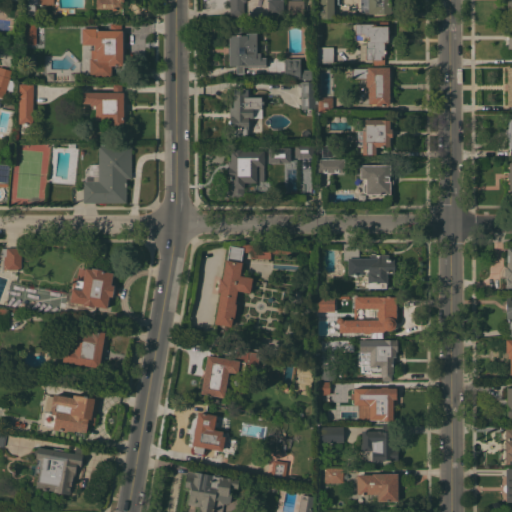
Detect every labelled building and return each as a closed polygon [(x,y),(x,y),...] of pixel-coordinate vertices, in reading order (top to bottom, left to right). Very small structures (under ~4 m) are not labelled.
[(53,0),(53,4),(35,4),(35,17),(24,17),(24,4),(26,4),(26,0),(53,0)] [(122,0),(122,8),(116,8),(116,9),(112,9),(112,8),(96,8),(96,0),(122,0)] [(245,0),(246,1),(243,1),(243,15),(229,15),(229,0),(245,0)] [(283,0),(283,16),(267,16),(267,0),(283,0)] [(304,0),(304,12),(287,12),(287,0),(304,0)] [(334,0),(334,18),(314,18),(314,7),(319,7),(319,0),(334,0)] [(391,0),(391,13),(370,13),(370,12),(364,12),(364,0),(391,0)] [(373,59),(371,59),(371,61),(367,61),(367,60),(360,60),(360,44),(363,44),(363,40),(355,40),(355,31),(353,31),(353,24),(355,24),(355,23),(375,23),(375,21),(387,21),(387,29),(389,29),(389,33),(387,33),(387,42),(384,42),(384,60),(383,60),(383,65),(373,65),(373,59)] [(123,65),(111,65),(111,76),(89,76),(89,58),(90,58),(90,44),(81,44),(81,28),(97,28),(97,30),(110,30),(110,23),(121,22),(121,30),(122,30),(123,65)] [(36,44),(22,44),(22,24),(35,24),(36,44)] [(243,66),(243,73),(236,73),(236,65),(229,65),(229,35),(227,35),(227,25),(243,25),(243,34),(246,34),(246,32),(256,32),(256,52),(260,52),(260,57),(265,57),(265,66),(243,66)] [(333,46),(333,62),(317,62),(317,46),(333,46)] [(300,58),(300,69),(311,69),(311,79),(299,79),(299,78),(284,78),(284,58),(300,58)] [(383,65),(383,66),(389,66),(389,105),(375,105),(375,103),(368,103),(367,87),(367,86),(365,86),(365,78),(351,78),(351,68),(366,68),(366,67),(373,67),(373,65),(383,65)] [(0,66),(12,70),(9,79),(16,81),(13,91),(6,89),(3,97),(0,96),(0,66)] [(300,108),(300,81),(314,81),(314,97),(314,108),(300,108)] [(18,83),(32,83),(32,123),(18,123),(18,83)] [(123,127),(110,127),(110,120),(95,120),(95,109),(91,109),(91,105),(89,105),(89,103),(82,103),(82,92),(113,92),(112,83),(121,83),(121,92),(123,92),(123,127)] [(250,87),(250,96),(261,96),(261,100),(263,100),(263,105),(261,105),(261,108),(252,108),(252,117),(248,117),(248,128),(247,128),(247,139),(229,139),(229,106),(233,106),(232,87),(250,87)] [(314,97),(317,97),(332,97),(332,111),(317,111),(317,108),(314,108),(314,97)] [(389,119),(389,128),(391,128),(391,137),(389,137),(389,146),(376,146),(376,154),(362,154),(362,130),(365,130),(365,124),(364,124),(364,119),(389,119)] [(294,158),(294,144),(313,143),(313,157),(294,158)] [(131,178),(126,178),(126,202),(83,202),(83,181),(85,181),(85,176),(89,176),(89,169),(92,169),(92,163),(98,163),(98,145),(131,145),(131,178)] [(316,157),(316,146),(333,145),(333,157),(316,157)] [(265,162),(288,163),(288,147),(266,146),(265,162)] [(263,150),(263,180),(256,180),(256,182),(244,182),(244,196),(230,196),(230,176),(228,176),(228,168),(230,168),(230,150),(232,150),(232,149),(241,149),(241,150),(263,150)] [(344,158),(344,172),(317,172),(316,158),(344,158)] [(0,161),(9,163),(7,186),(0,185),(0,161)] [(389,164),(389,173),(393,173),(393,184),(390,184),(390,194),(365,194),(365,193),(364,193),(362,190),(362,179),(359,179),(359,164),(389,164)] [(237,290),(234,303),(236,304),(234,318),(232,317),(230,326),(214,323),(219,292),(217,292),(219,278),(222,278),(225,259),(226,259),(229,245),(242,248),(242,242),(270,242),(270,243),(311,244),(311,253),(270,252),(270,258),(250,258),(250,252),(244,252),(243,259),(241,258),(240,262),(242,262),(240,272),(244,272),(243,276),(252,277),(249,292),(237,290)] [(394,273),(391,273),(391,272),(388,272),(388,273),(387,273),(387,284),(386,284),(386,288),(355,287),(354,274),(345,274),(345,265),(347,265),(347,261),(343,261),(343,243),(358,243),(358,257),(369,257),(369,254),(388,254),(388,259),(393,259),(393,262),(395,264),(395,268),(394,270),(394,273)] [(3,269),(3,256),(0,256),(0,253),(2,248),(6,248),(6,247),(21,247),(20,269),(3,269)] [(113,287),(114,287),(114,289),(115,289),(116,290),(116,291),(115,292),(114,293),(113,293),(113,294),(112,294),(112,296),(108,296),(106,308),(94,306),(94,307),(82,305),(82,304),(69,301),(71,288),(81,289),(85,267),(91,268),(91,267),(102,269),(102,271),(113,272),(111,284),(114,285),(113,287)] [(316,311),(316,296),(334,296),(334,311),(316,311)] [(378,296),(396,297),(396,318),(395,318),(395,320),(394,320),(394,321),(395,324),(394,325),(394,326),(393,328),(392,329),(390,330),(387,330),(386,330),(385,329),(385,330),(383,330),(383,337),(371,337),(371,332),(369,332),(369,333),(363,333),(363,332),(338,332),(338,323),(337,323),(336,322),(336,321),(335,320),(336,319),(336,318),(337,317),(338,317),(340,317),(341,318),(342,319),(377,319),(377,317),(376,317),(376,311),(377,311),(377,308),(353,308),(353,296),(378,296)] [(0,306),(8,308),(6,326),(0,325),(0,306)] [(99,367),(62,361),(64,345),(72,347),(73,344),(74,344),(76,331),(91,334),(91,330),(104,332),(99,367)] [(369,367),(369,351),(359,351),(359,339),(396,339),(396,351),(395,351),(395,356),(395,362),(392,362),(392,374),(391,374),(391,380),(381,380),(381,374),(380,374),(380,367),(369,367)] [(200,393),(207,355),(208,355),(209,347),(219,349),(217,356),(233,359),(235,348),(249,350),(248,351),(260,353),(258,364),(245,362),(243,373),(237,372),(237,373),(228,372),(224,397),(200,393)] [(320,364),(334,364),(334,379),(320,379),(320,364)] [(317,394),(317,381),(329,381),(329,394),(317,394)] [(380,387),(380,386),(387,386),(387,387),(396,387),(396,405),(392,405),(392,420),(373,420),(372,400),(367,400),(367,399),(363,400),(363,388),(380,387)] [(94,424),(87,423),(85,432),(67,429),(66,431),(53,429),(53,426),(51,426),(54,414),(47,413),(48,411),(50,411),(53,394),(72,397),(73,394),(76,395),(76,393),(83,394),(83,396),(86,397),(88,388),(100,390),(94,424)] [(197,412),(216,415),(214,429),(223,431),(222,436),(225,436),(222,450),(203,447),(202,453),(192,451),(193,446),(192,445),(197,412)] [(319,442),(319,426),(343,426),(343,441),(319,442)] [(361,431),(382,430),(382,427),(390,426),(391,431),(392,431),(393,448),(397,448),(397,460),(382,460),(382,461),(371,461),(371,460),(362,461),(361,431)] [(511,463),(505,463),(505,462),(504,462),(503,451),(505,451),(504,440),(503,429),(511,428),(511,463)] [(63,449),(63,451),(74,453),(75,446),(83,448),(80,466),(76,465),(74,476),(73,476),(72,482),(72,481),(69,494),(53,492),(53,491),(35,487),(37,475),(34,475),(37,458),(35,458),(37,446),(53,449),(53,448),(63,449)] [(287,461),(284,481),(270,478),(273,459),(287,461)] [(324,483),(324,468),(343,468),(343,482),(324,483)] [(511,468),(511,501),(505,501),(505,491),(504,491),(503,489),(502,488),(502,487),(504,485),(506,484),(505,468),(511,468)] [(187,470),(214,475),(214,473),(219,474),(219,476),(238,479),(237,488),(232,487),(230,494),(231,494),(230,501),(226,504),(223,502),(221,511),(198,511),(199,506),(187,504),(190,487),(184,486),(187,470)] [(372,474),(372,473),(397,473),(397,501),(377,501),(377,494),(356,494),(356,474),(372,474)] [(297,511),(301,494),(314,496),(311,511),(297,511)]
